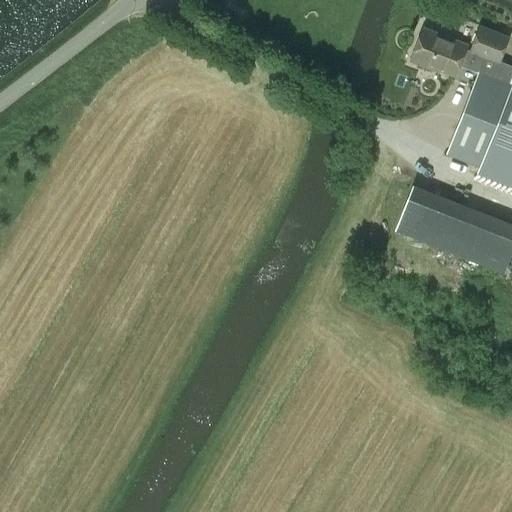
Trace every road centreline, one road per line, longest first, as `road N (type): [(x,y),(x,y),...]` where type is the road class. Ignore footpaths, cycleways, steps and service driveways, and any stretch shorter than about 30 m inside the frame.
road 1 (track): [(159,0),(447,173),(511,198)]
road 2 (unclassified): [(0,105),(136,0)]
